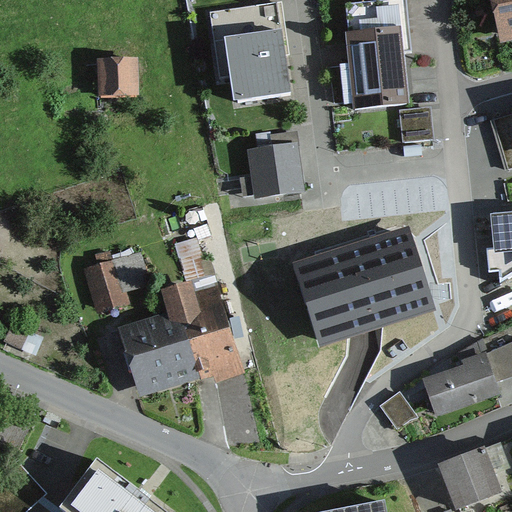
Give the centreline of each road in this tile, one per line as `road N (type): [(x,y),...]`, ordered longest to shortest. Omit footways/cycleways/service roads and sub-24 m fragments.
road 1 (residential): [(458,162),(468,327),(372,394),(351,436),(348,470)]
road 2 (residential): [(458,162),(334,171),(305,0)]
road 3 (residential): [(255,499),(209,461),(0,367)]
road 4 (residential): [(348,470),(420,455),(511,417)]
